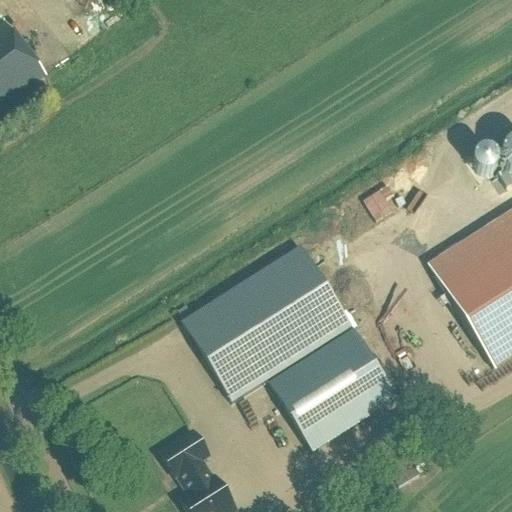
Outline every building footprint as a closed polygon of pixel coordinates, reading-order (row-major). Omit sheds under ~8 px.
[(4,25),(0,28),(0,111),(44,78),(4,25)] [(511,145),(510,146),(509,146),(508,147),(507,148),(506,149),(505,149),(504,150),(504,151),(503,152),(502,153),(502,154),(501,155),(501,157),(500,158),(500,159),(500,160),(500,161),(500,163),(500,164),(500,165),(500,166),(500,167),(501,168),(501,170),(502,171),(502,172),(503,173),(504,174),(504,175),(505,176),(506,176),(507,177),(508,178),(509,178),(510,179),(511,179),(511,145)] [(396,211),(383,189),(358,203),(372,225),(396,211)] [(511,214),(425,270),(494,376),(511,364),(511,214)] [(351,333),(299,251),(179,327),(231,409),(351,333)] [(396,404),(353,336),(269,390),(312,457),(396,404)] [(207,461),(192,437),(158,458),(173,482),(176,480),(187,499),(178,505),(182,511),(232,511),(214,482),(211,484),(199,465),(207,461)] [(407,459),(386,471),(398,492),(419,480),(407,459)]
